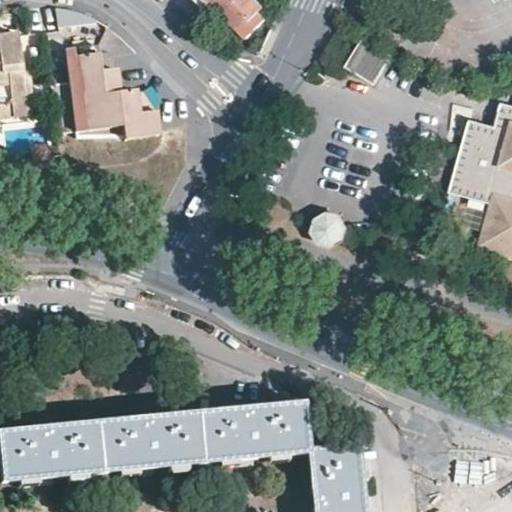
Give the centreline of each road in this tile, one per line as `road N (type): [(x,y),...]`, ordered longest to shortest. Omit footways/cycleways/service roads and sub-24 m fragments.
road 1 (residential): [(396,376),(387,401),(370,409),(99,302),(0,301)]
road 2 (tertiary): [(396,376),(176,274)]
road 3 (tertiary): [(176,274),(0,247)]
road 4 (residential): [(176,274),(246,111)]
road 5 (residential): [(246,111),(122,0)]
road 6 (residential): [(246,111),(308,0)]
road 7 (tertiary): [(511,418),(396,376)]
